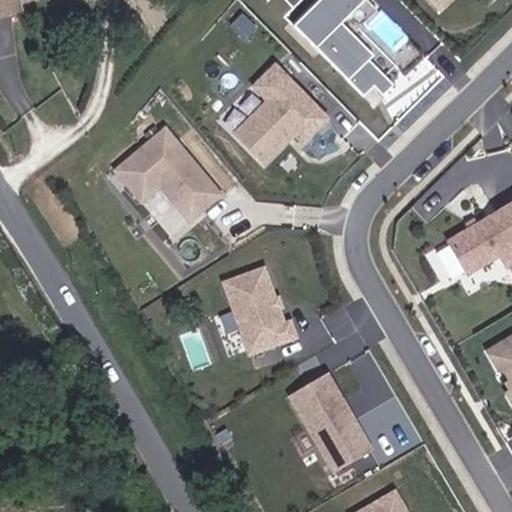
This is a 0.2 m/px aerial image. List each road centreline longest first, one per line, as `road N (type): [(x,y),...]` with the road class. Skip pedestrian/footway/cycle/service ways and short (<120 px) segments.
road 1 (residential): [(511,61),(366,199),(356,235),(366,275),(505,511)]
road 2 (tertiary): [(0,192),(190,511)]
